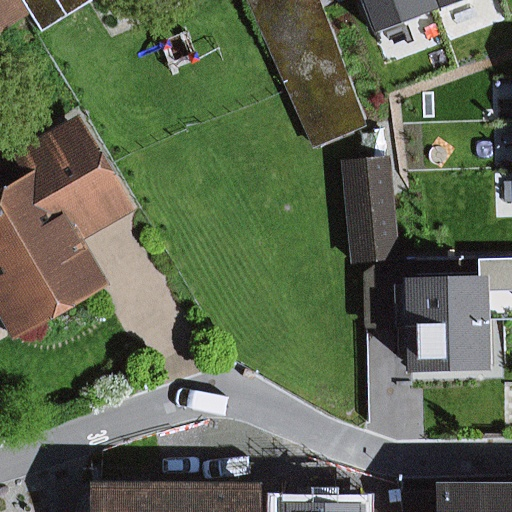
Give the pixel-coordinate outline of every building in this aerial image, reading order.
[(0,0),(0,27),(23,13),(14,0),(0,0)] [(21,0),(41,32),(92,1),(90,0),(21,0)] [(247,0),(312,145),(364,125),(317,0),(247,0)] [(427,0),(377,0),(384,17),(428,2),(427,0)] [(455,154),(511,151),(511,112),(453,115),(455,154)] [(69,236),(56,214),(108,184),(75,127),(22,158),(35,180),(0,199),(0,302),(16,330),(96,283),(69,236)] [(354,263),(394,259),(393,250),(385,162),(400,160),(398,143),(383,144),(384,159),(345,163),(354,263)] [(511,151),(455,154),(458,223),(511,221),(511,151)] [(458,223),(455,154),(400,160),(385,162),(393,250),(459,249),(458,223)] [(56,214),(69,236),(121,206),(108,184),(56,214)] [(511,262),(500,263),(500,290),(511,289),(511,262)] [(410,326),(412,367),(478,365),(476,286),(408,287),(408,265),(379,265),(364,276),(365,324),(410,326)] [(438,491),(437,511),(508,511),(508,490),(438,491)] [(97,491),(96,511),(251,511),(252,493),(97,491)]
